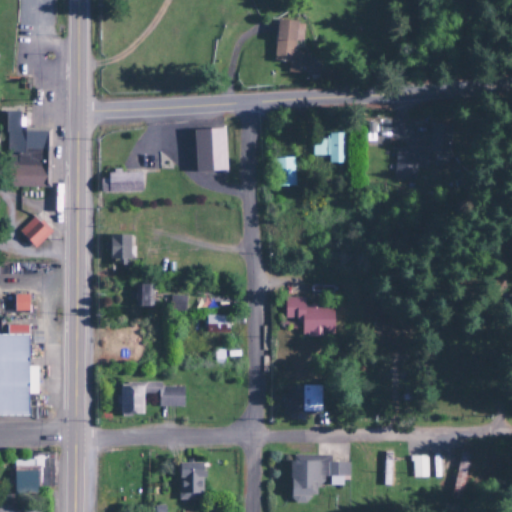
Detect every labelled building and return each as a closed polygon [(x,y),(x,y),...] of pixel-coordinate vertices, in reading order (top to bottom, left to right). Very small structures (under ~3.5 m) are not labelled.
[(285,73),(305,74),(307,53),(293,52),(294,22),(274,21),(271,62),(286,63),(285,73)] [(3,112),(3,188),(49,188),(49,129),(22,128),(22,119),(18,119),(18,113),(3,112)] [(449,153),(449,125),(429,124),(428,153),(449,153)] [(191,130),(193,173),(223,172),(222,129),(191,130)] [(343,134),(325,134),(325,140),(311,139),(311,157),(326,157),(326,164),(342,164),(343,134)] [(414,180),(414,168),(425,169),(425,149),(394,148),(392,179),(414,180)] [(293,188),(292,159),(274,160),(275,188),(293,188)] [(140,172),(105,173),(105,181),(98,181),(98,193),(140,193),(140,172)] [(33,250),(49,234),(32,217),(16,233),(33,250)] [(127,261),(128,236),(107,235),(107,260),(127,261)] [(151,285),(131,285),(130,307),(150,308),(151,285)] [(27,313),(27,296),(12,296),(12,313),(27,313)] [(184,312),(184,297),(168,297),(168,311),(184,312)] [(361,297),(362,340),(372,340),(372,351),(407,350),(406,321),(376,323),(375,297),(361,297)] [(283,320),(297,319),(297,337),(332,337),(331,305),(302,306),(302,299),(282,299),(283,320)] [(203,334),(227,334),(228,317),(204,316),(203,334)] [(0,335),(24,335),(23,417),(0,416),(0,335)] [(181,408),(181,388),(160,388),(160,385),(115,385),(115,417),(140,417),(140,396),(156,396),(156,408),(181,408)] [(320,412),(319,386),(284,387),(285,413),(320,412)] [(448,498),(459,501),(469,455),(459,453),(448,498)] [(11,461),(30,461),(30,454),(45,454),(45,487),(34,488),(34,494),(34,496),(11,496),(11,461)] [(288,462),(287,504),(307,504),(307,496),(314,496),(314,486),(322,486),(322,478),(328,478),(328,485),(348,485),(348,464),(329,463),(329,457),(317,456),(317,462),(288,462)] [(425,457),(410,457),(410,479),(426,479),(425,457)] [(200,464),(176,464),(176,502),(201,502),(200,464)]
